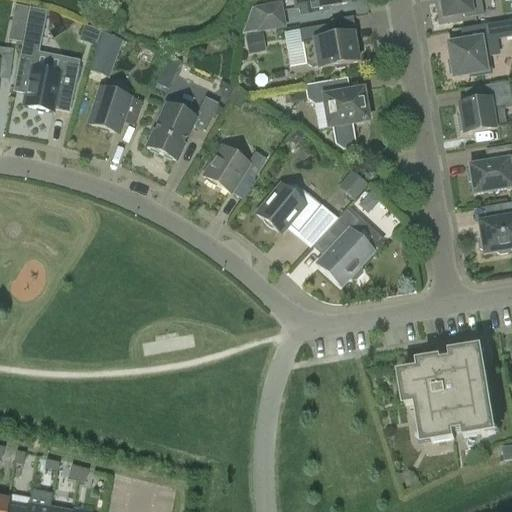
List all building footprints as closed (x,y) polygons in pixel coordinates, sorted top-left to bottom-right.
[(292,0),(294,13),(298,12),(299,14),(347,5),(346,0),(292,0)] [(439,0),(443,20),(482,13),(480,0),(439,0)] [(253,35),(256,34),(256,36),(286,31),(282,5),(252,10),(252,11),(242,37),(247,36),(253,35)] [(29,10),(12,94),(25,97),(23,108),(53,114),(57,92),(73,95),(78,67),(62,64),(60,76),(31,70),(33,59),(37,60),(38,55),(46,13),(29,10)] [(450,63),(448,64),(450,76),(453,76),(453,79),(467,76),(468,81),(492,77),(489,60),(499,58),(497,42),(511,39),(511,27),(511,23),(480,28),(483,41),(463,45),(448,47),(450,63)] [(331,27),(299,33),(301,46),(303,46),(306,66),(313,71),(318,70),(318,71),(333,69),(337,72),(346,70),(349,66),(357,65),(352,36),(333,39),(331,27)] [(23,32),(10,29),(7,42),(20,45),(23,32)] [(101,35),(87,71),(108,79),(121,42),(101,35)] [(247,36),(247,39),(246,39),(249,56),(266,53),(263,36),(253,38),(253,35),(247,36)] [(0,73),(10,75),(13,51),(0,49),(0,73)] [(180,68),(169,63),(162,76),(173,82),(180,68)] [(324,106),(328,131),(332,130),(335,147),(343,153),(356,151),(353,126),(367,124),(367,118),(370,118),(368,107),(365,107),(362,92),(349,94),(347,81),(288,92),(290,106),(307,103),(315,108),(324,106)] [(219,90),(222,99),(228,102),(234,90),(222,84),(219,90)] [(460,119),(458,120),(460,134),(462,133),(463,137),(506,130),(503,112),(511,110),(511,108),(508,85),(482,89),(484,102),(466,105),(458,107),(460,119)] [(122,125),(134,129),(142,105),(100,91),(88,126),(118,136),(122,125)] [(236,93),(230,106),(239,110),(245,97),(236,93)] [(195,120),(193,118),(193,116),(192,114),(190,111),(187,109),(184,107),(180,106),(177,105),(171,106),(170,108),(166,106),(146,150),(175,163),(192,127),(205,134),(218,106),(205,100),(195,120)] [(297,143),(301,138),(295,133),(288,141),(292,144),(297,143)] [(473,197),(511,190),(511,147),(485,152),(487,166),(468,169),(469,172),(466,173),(469,190),(472,189),(473,197)] [(248,165),(222,149),(203,179),(230,196),(243,176),(253,182),(266,162),(255,155),(248,165)] [(348,196),(355,202),(368,187),(360,181),(348,196)] [(298,236),(321,208),(295,187),(288,187),(284,191),(280,187),(256,216),(280,237),(288,227),(298,236)] [(358,208),(363,212),(371,212),(379,203),(370,195),(358,208)] [(480,239),(478,242),(479,251),(483,253),(483,256),(495,254),(499,257),(507,256),(510,252),(511,251),(511,205),(495,208),(497,222),(478,225),(480,239)] [(324,259),(317,267),(340,289),(348,280),(351,283),(356,283),(362,276),(362,271),(359,268),(373,253),(381,244),(359,224),(346,212),(337,222),(327,233),(339,243),(324,259)] [(485,427),(493,426),(482,360),(474,362),(472,353),(450,357),(451,361),(419,366),(421,374),(409,376),(410,384),(402,386),(406,408),(417,406),(422,438),(431,437),(432,445),(486,436),(485,427)] [(511,449),(502,451),(504,464),(511,462),(511,449)] [(16,455),(14,467),(23,468),(25,456),(16,455)] [(46,463),(45,471),(56,474),(58,465),(46,463)] [(68,480),(76,482),(79,471),(71,468),(68,480)] [(79,471),(76,482),(85,484),(88,473),(79,471)]
